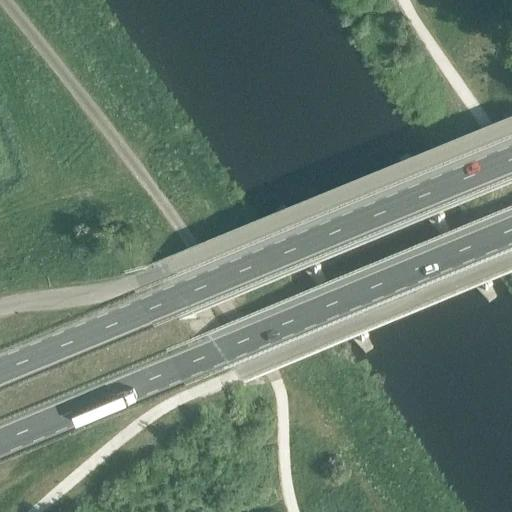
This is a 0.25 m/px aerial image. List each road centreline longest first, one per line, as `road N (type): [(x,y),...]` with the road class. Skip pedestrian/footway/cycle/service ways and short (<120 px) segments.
road 1 (trunk): [(0,443),(511,233)]
road 2 (trunk): [(511,161),(0,368)]
road 3 (unclassified): [(164,273),(511,129)]
road 4 (unclassified): [(164,273),(0,309)]
